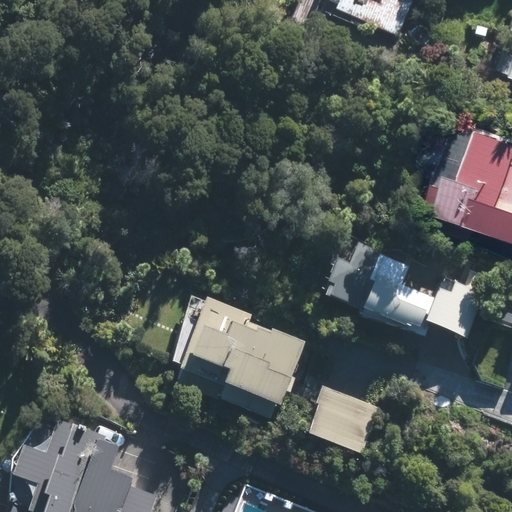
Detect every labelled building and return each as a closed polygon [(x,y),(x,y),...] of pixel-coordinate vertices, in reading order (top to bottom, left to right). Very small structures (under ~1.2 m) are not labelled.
[(410,0),(337,0),(344,3),(339,13),(394,37),(410,0)] [(470,178),(457,212),(511,232),(511,198),(511,194),(511,144),(493,138),(477,181),(470,178)] [(345,261),(333,288),(419,325),(430,299),(396,285),(403,269),(359,250),(353,264),(345,261)] [(463,334),(479,296),(446,281),(430,319),(463,334)] [(269,414),(297,344),(209,309),(181,379),(269,414)] [(362,450),(375,409),(321,392),(308,433),(362,450)] [(111,443),(64,426),(36,502),(64,511),(145,511),(150,500),(124,491),(129,478),(101,468),(111,443)]
